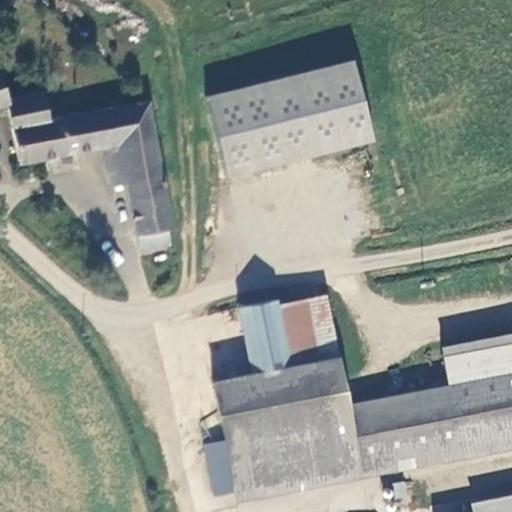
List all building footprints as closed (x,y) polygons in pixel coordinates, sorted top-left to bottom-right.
[(0,0),(0,12),(10,17),(17,0),(0,0)] [(357,61),(208,94),(226,178),(375,145),(357,61)] [(10,103),(0,72),(0,106),(6,105),(20,164),(103,150),(120,147),(128,185),(143,254),(171,247),(168,235),(176,234),(167,192),(171,192),(175,192),(178,191),(179,189),(181,186),(180,183),(179,181),(176,180),(173,179),(170,180),(165,181),(149,105),(49,123),(42,94),(10,103)] [(112,188),(128,185),(120,147),(103,150),(112,188)] [(341,356),(329,295),(280,305),(293,367),(341,356)] [(293,367),(280,305),(241,314),(257,376),(293,367)] [(511,344),(444,356),(450,388),(511,376),(511,344)] [(351,405),(341,356),(293,367),(257,376),(214,386),(228,445),(240,496),(511,443),(511,376),(450,388),(351,405)] [(240,496),(228,445),(208,450),(220,500),(240,496)] [(392,500),(407,499),(406,481),(391,482),(392,500)]
